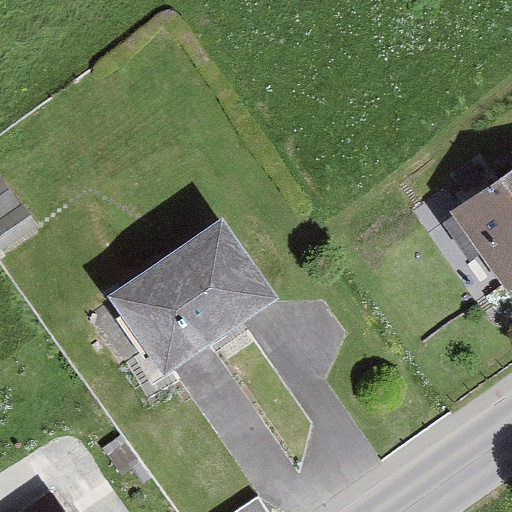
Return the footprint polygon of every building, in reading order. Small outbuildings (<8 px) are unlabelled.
[(511,186),(461,219),(511,299),(511,186)] [(0,256),(36,233),(9,194),(0,200),(0,256)] [(171,384),(282,308),(226,227),(115,303),(171,384)] [(268,511),(258,496),(235,511),(268,511)] [(59,511),(50,497),(25,511),(59,511)]
